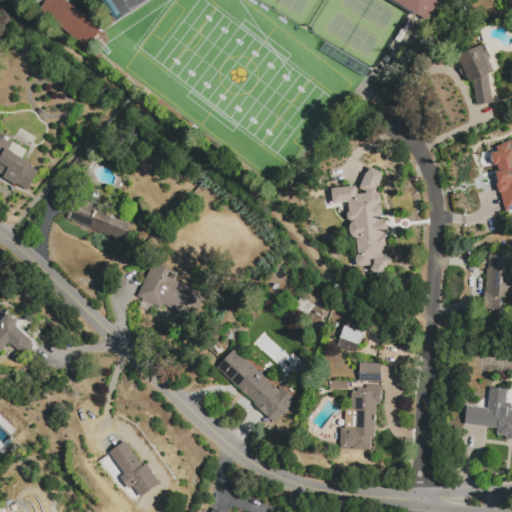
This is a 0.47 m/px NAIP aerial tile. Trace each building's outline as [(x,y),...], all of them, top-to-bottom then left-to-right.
[(45,0),(62,0),(100,28),(84,48),(36,12),(45,0)] [(393,0),(437,0),(426,20),(393,0)] [(477,106),(473,81),(470,82),(458,55),(484,44),(490,57),(488,58),(491,64),(489,65),(492,73),(488,75),(493,104),(477,106)] [(0,173),(0,133),(28,150),(24,158),(30,162),(28,165),(38,171),(27,190),(0,173)] [(511,209),(506,211),(501,192),(499,193),(495,183),(498,182),(495,173),(499,172),(497,165),(494,166),(490,153),(497,151),(496,147),(501,145),(501,144),(508,142),(507,142),(511,140),(511,209)] [(331,189),(357,186),(357,189),(360,188),(370,167),(383,173),(378,189),(377,189),(377,193),(381,192),(384,215),(381,215),(382,221),(388,220),(389,232),(385,232),(387,247),(384,247),(385,254),(391,258),(392,262),(380,277),(370,278),(369,266),(356,267),(356,266),(349,267),(348,257),(358,256),(356,238),(351,235),(350,227),(352,223),(352,221),(347,218),(347,211),(350,211),(349,204),(333,205),(331,189)] [(66,219),(76,194),(131,217),(121,241),(66,219)] [(511,255),(511,282),(511,310),(484,309),(486,269),(488,269),(489,255),(511,255)] [(137,296),(154,261),(179,274),(175,281),(205,296),(193,319),(164,304),(161,309),(137,296)] [(0,328),(1,327),(0,324),(0,320),(8,312),(19,321),(18,326),(36,344),(24,356),(10,343),(0,353),(0,328)] [(346,319),(366,325),(357,353),(337,347),(346,319)] [(234,349),(279,389),(282,385),(294,396),(272,421),(215,370),(234,349)] [(360,363),(383,364),(382,382),(359,381),(360,363)] [(329,389),(329,381),(349,382),(348,390),(329,389)] [(381,386),(381,404),(376,404),(376,431),(371,431),(370,446),(368,449),(348,449),(341,439),(341,428),(344,428),(345,409),(351,409),(352,390),(366,390),(366,385),(381,386)] [(464,425),(466,406),(487,408),(490,387),(507,390),(505,402),(510,403),(511,405),(511,439),(506,439),(506,436),(496,435),(497,430),(464,425)] [(147,464),(160,483),(140,497),(133,487),(129,490),(105,455),(125,441),(144,467),(147,464)]
